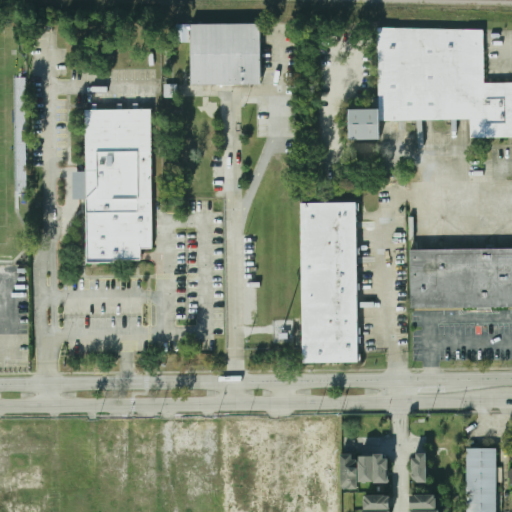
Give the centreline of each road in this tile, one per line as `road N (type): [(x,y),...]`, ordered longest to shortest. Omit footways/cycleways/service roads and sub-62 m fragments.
road 1 (secondary): [(399,380),(0,385)]
road 2 (secondary): [(0,405),(280,403)]
road 3 (secondary): [(280,403),(489,401)]
road 4 (residential): [(399,380),(399,511)]
